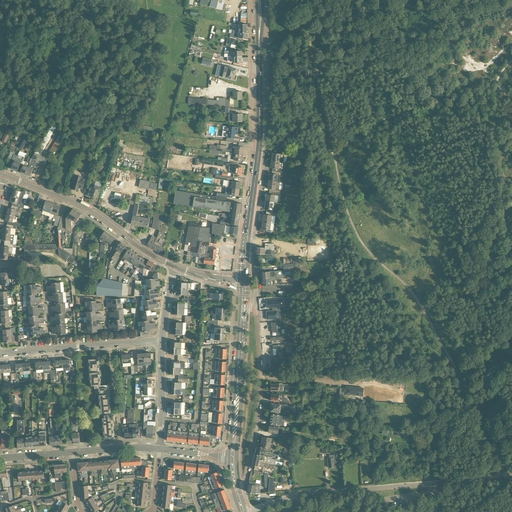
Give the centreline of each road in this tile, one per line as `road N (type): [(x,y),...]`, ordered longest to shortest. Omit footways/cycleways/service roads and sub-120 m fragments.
road 1 (secondary): [(243,284),(259,139),(257,0)]
road 2 (unclassified): [(250,511),(307,492),(511,474)]
road 3 (residential): [(236,493),(260,381),(256,315),(242,304)]
road 4 (tertiary): [(174,267),(84,206),(5,175)]
road 5 (track): [(335,162),(309,45),(329,0)]
road 6 (residential): [(0,354),(161,340)]
road 7 (secondary): [(232,458),(242,304)]
road 8 (track): [(511,59),(480,94),(453,106),(410,109)]
